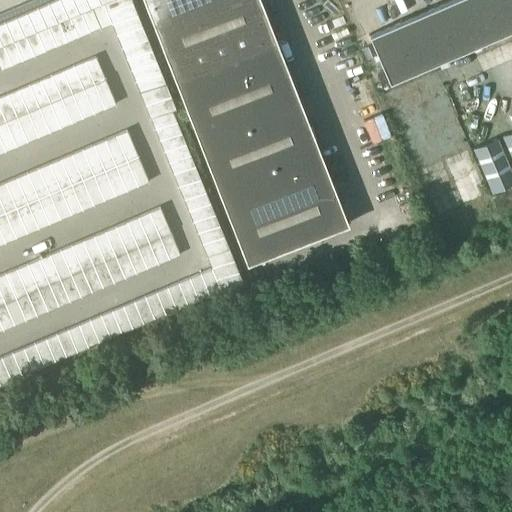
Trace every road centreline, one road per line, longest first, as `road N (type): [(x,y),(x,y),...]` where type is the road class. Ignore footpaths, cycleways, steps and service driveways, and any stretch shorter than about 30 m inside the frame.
road 1 (track): [(511,282),(106,461),(50,511)]
road 2 (track): [(0,450),(96,407),(261,388)]
